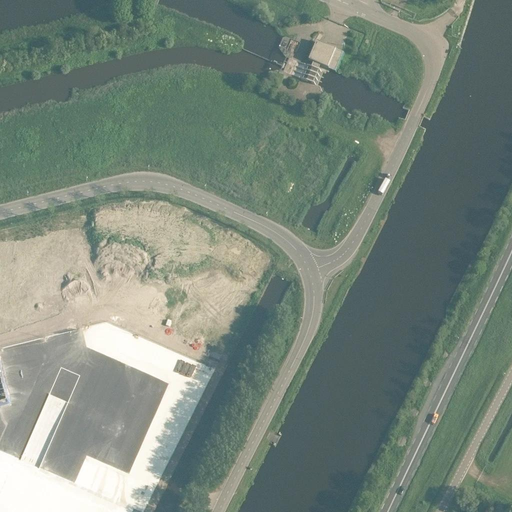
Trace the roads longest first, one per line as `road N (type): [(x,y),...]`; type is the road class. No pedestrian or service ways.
road 1 (unclassified): [(0,210),(129,181),(167,184),(268,227),(308,268)]
road 2 (primary): [(386,511),(511,246)]
road 3 (unclassified): [(223,511),(307,332),(315,284),(308,268)]
road 4 (track): [(0,67),(147,30),(159,0)]
road 5 (unclassified): [(441,511),(511,375)]
